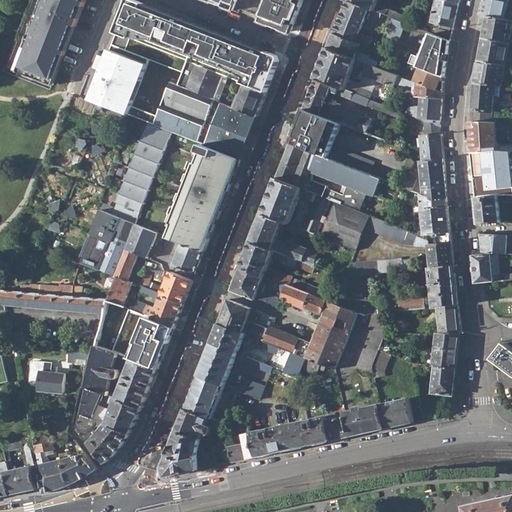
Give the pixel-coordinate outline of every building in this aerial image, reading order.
[(86,0),(40,0),(14,70),(53,85),(86,0)] [(156,48),(188,61),(202,26),(134,0),(130,0),(117,33),(139,41),(156,48)] [(205,0),(233,11),(237,0),(205,0)] [(304,0),(268,0),(260,21),(288,32),(293,28),(304,0)] [(360,34),(370,8),(349,0),(347,0),(334,33),(362,44),(370,48),(374,39),(360,34)] [(383,13),(386,15),(388,10),(377,5),(379,0),(349,0),(370,8),(376,10),(383,13)] [(409,0),(404,16),(402,21),(407,23),(416,0),(409,0)] [(434,34),(451,40),(459,1),(451,0),(435,0),(431,21),(437,23),(434,34)] [(487,14),(511,20),(511,16),(511,10),(508,10),(509,4),(511,5),(511,4),(511,1),(506,0),(485,0),(482,13),(487,15),(487,14)] [(394,18),(402,21),(404,16),(388,10),(386,15),(392,17),(394,18)] [(483,37),(510,42),(511,32),(511,19),(511,20),(487,14),(487,15),(483,37)] [(380,51),(393,57),(406,25),(393,20),(380,51)] [(202,26),(188,61),(247,84),(268,92),(280,61),(278,56),(202,26)] [(419,54),(446,65),(451,40),(434,34),(423,29),(419,54)] [(108,57),(130,65),(139,41),(117,33),(108,57)] [(362,60),(369,63),(371,57),(367,56),(368,54),(359,50),(362,44),(334,33),(329,47),(358,59),(362,60)] [(478,60),(506,65),(510,42),(483,37),(478,60)] [(156,48),(139,41),(130,65),(146,71),(152,57),(156,48)] [(317,77),(347,89),(358,59),(329,47),(317,77)] [(156,48),(152,57),(185,70),(188,61),(156,48)] [(91,100),(109,107),(129,115),(133,104),(140,86),(146,71),(130,65),(108,57),(100,79),(91,100)] [(369,63),(362,60),(358,71),(365,74),(369,63)] [(495,84),(502,85),(506,65),(478,60),(475,77),(474,82),(495,84)] [(185,70),(179,85),(214,99),(222,102),(238,108),(247,84),(188,61),(185,70)] [(401,75),(369,63),(365,74),(396,87),(398,82),(401,75)] [(423,84),(443,92),(443,81),(441,80),(442,76),(420,67),(415,81),(423,84)] [(401,75),(398,82),(404,84),(418,85),(417,96),(420,96),(442,97),(443,92),(423,84),(415,81),(401,75)] [(305,108),(368,133),(372,120),(365,116),(366,114),(334,102),(338,92),(352,97),(354,92),(347,89),(317,77),(305,108)] [(172,132),(197,142),(203,127),(211,130),(213,124),(205,121),(214,99),(179,85),(171,82),(158,114),(154,125),(172,132)] [(471,121),(492,122),(495,84),(474,82),(471,121)] [(268,92),(247,84),(238,108),(258,117),(268,92)] [(357,93),(367,97),(369,91),(358,87),(356,93),(357,93)] [(355,98),(400,116),(402,111),(367,97),(357,93),(355,98)] [(425,120),(441,126),(442,97),(420,96),(419,118),(425,120)] [(241,159),(258,117),(238,108),(222,102),(213,124),(211,130),(205,145),(241,159)] [(158,114),(133,104),(129,115),(149,123),(154,125),(158,114)] [(342,123),(305,108),(291,143),(328,158),(342,123)] [(421,136),(424,161),(444,159),(441,126),(425,120),(426,136),(421,136)] [(471,121),(472,152),(488,150),(499,149),(511,150),(511,143),(501,143),(497,142),(497,139),(509,138),(508,130),(497,130),(496,122),(492,122),(471,121)] [(172,132),(154,125),(149,123),(142,141),(165,150),(167,144),(169,145),(171,140),(169,140),(172,132)] [(165,150),(142,141),(136,155),(159,164),(161,165),(163,160),(161,160),(165,150)] [(328,158),(291,143),(277,177),(331,199),(336,200),(361,210),(365,199),(368,191),(377,193),(383,179),(328,158)] [(197,162),(173,223),(175,224),(170,237),(184,243),(205,252),(241,159),(205,145),(202,144),(199,151),(203,153),(199,163),(197,162)] [(472,152),(477,197),(498,196),(502,195),(501,187),(497,188),(495,168),(491,169),(488,150),(472,152)] [(131,168),(154,177),(156,178),(158,174),(156,173),(159,164),(136,155),(131,168)] [(424,196),(434,200),(448,199),(444,159),(424,161),(421,161),(424,196)] [(154,177),(131,168),(126,181),(149,190),(151,191),(152,187),(150,186),(154,177)] [(404,188),(412,191),(418,175),(411,171),(409,176),(407,180),(404,188)] [(304,228),(317,234),(331,199),(277,177),(263,213),(284,221),(289,223),(300,196),(314,201),(304,228)] [(149,190),(126,181),(122,192),(121,194),(144,203),(146,204),(147,200),(145,199),(149,190)] [(393,199),(399,201),(400,197),(404,188),(399,186),(393,199)] [(144,203),(121,194),(113,214),(122,218),(136,224),(138,217),(140,218),(142,213),(139,212),(144,203)] [(421,194),(422,208),(448,205),(448,199),(434,200),(424,196),(421,194)] [(477,197),(480,225),(501,222),(498,196),(477,197)] [(325,237),(356,249),(365,227),(370,214),(361,210),(336,200),(322,235),(325,237)] [(422,208),(425,235),(437,234),(451,233),(448,205),(422,208)] [(81,262),(101,269),(122,218),(113,214),(101,210),(81,262)] [(312,265),(314,266),(319,253),(290,241),(288,245),(276,240),(284,221),(263,213),(252,242),(304,262),(312,265)] [(428,247),(431,268),(454,266),(452,242),(438,244),(428,244),(428,241),(370,214),(365,227),(405,244),(428,247)] [(136,224),(122,218),(101,269),(116,274),(125,249),(136,224)] [(158,232),(136,224),(125,249),(138,255),(147,258),(158,232)] [(323,242),(325,237),(322,235),(317,234),(304,228),(296,225),(294,230),(323,242)] [(451,233),(437,234),(438,244),(452,242),(451,233)] [(511,243),(507,243),(508,235),(480,233),(482,251),(511,253),(511,243)] [(242,267),(266,276),(269,267),(272,259),(295,269),(296,266),(301,268),(304,262),(252,242),(242,267)] [(205,252),(184,243),(182,248),(175,265),(196,274),(205,252)] [(118,277),(128,280),(138,255),(125,249),(116,274),(119,275),(118,277)] [(473,255),(475,283),(511,280),(511,274),(494,277),(492,253),(473,255)] [(351,262),(346,276),(415,270),(413,259),(402,260),(402,258),(351,262)] [(312,265),(304,262),(301,268),(309,271),(312,265)] [(147,288),(158,292),(160,287),(148,283),(153,272),(156,273),(155,277),(163,279),(165,271),(157,270),(153,268),(152,270),(144,266),(137,284),(143,286),(147,288)] [(431,268),(435,308),(438,307),(458,306),(454,266),(431,268)] [(256,299),(266,276),(242,267),(233,291),(256,299)] [(288,285),(290,286),(293,279),(294,277),(269,267),(266,276),(280,282),(288,285)] [(171,272),(162,294),(185,303),(193,281),(171,272)] [(109,299),(123,305),(132,282),(128,280),(118,277),(110,297),(109,299)] [(290,286),(323,299),(326,292),(293,279),(290,286)] [(288,285),(280,282),(271,305),(279,308),(282,299),(288,285)] [(32,283),(31,291),(74,294),(74,285),(32,283)] [(324,313),(329,301),(323,299),(290,286),(288,285),(282,299),(306,308),(307,306),(324,313)] [(153,317),(175,326),(185,303),(162,294),(158,292),(147,288),(143,286),(140,292),(154,297),(153,300),(159,302),(153,317)] [(358,313),(366,315),(367,314),(369,314),(379,313),(377,298),(369,298),(342,288),(338,296),(335,303),(358,313)] [(4,303),(105,312),(109,299),(110,297),(74,294),(31,291),(0,289),(4,303)] [(326,290),(326,292),(323,299),(329,301),(331,302),(335,303),(338,296),(326,290)] [(400,300),(402,311),(425,309),(423,298),(400,300)] [(175,326),(109,299),(105,312),(97,344),(116,352),(120,354),(159,369),(175,326)] [(133,309),(147,314),(151,305),(137,300),(133,309)] [(220,323),(243,333),(253,309),(229,300),(220,323)] [(331,302),(315,342),(273,325),(271,330),(266,342),(280,347),(292,352),(306,357),(321,363),(327,366),(336,369),(358,313),(335,303),(331,302)] [(438,307),(441,333),(461,333),(458,306),(438,307)] [(379,313),(369,314),(370,332),(357,370),(374,373),(373,367),(379,351),(381,347),(386,335),(383,312),(379,313)] [(212,343),(238,353),(246,334),(243,333),(220,323),(212,343)] [(255,337),(266,342),(271,330),(257,324),(253,336),(255,337)] [(435,349),(459,351),(461,333),(441,333),(437,333),(435,349)] [(278,353),(280,347),(266,342),(255,337),(253,343),(278,353)] [(225,386),(238,353),(212,343),(200,375),(225,386)] [(511,348),(505,343),(494,357),(511,371),(511,348)] [(0,345),(0,384),(11,383),(5,344),(0,345)] [(106,393),(108,393),(109,390),(107,390),(110,376),(116,377),(119,376),(120,371),(118,369),(112,367),(116,352),(97,344),(88,385),(101,390),(106,393)] [(69,349),(68,361),(75,361),(76,357),(87,358),(89,350),(88,350),(69,349)] [(436,366),(457,369),(459,351),(435,349),(433,366),(436,366)] [(374,373),(375,378),(385,376),(384,371),(391,355),(386,353),(379,351),(373,367),(374,373)] [(306,357),(292,352),(285,371),(299,377),(301,370),(306,357)] [(159,369),(120,354),(119,358),(121,359),(120,362),(129,366),(117,397),(143,407),(159,369)] [(245,362),(271,374),(274,368),(247,357),(245,362)] [(306,357),(301,370),(317,376),(320,369),(321,363),(306,357)] [(39,391),(65,393),(67,373),(52,372),(52,362),(34,361),(32,363),(31,382),(33,384),(40,385),(39,391)] [(433,393),(453,396),(457,369),(436,366),(433,393)] [(186,408),(212,418),(214,414),(223,389),(232,392),(236,390),(234,389),(225,386),(200,375),(186,408)] [(266,387),(244,378),(241,385),(236,383),(234,389),(236,390),(239,391),(260,400),(266,387)] [(108,393),(106,393),(103,400),(114,404),(112,410),(96,404),(101,390),(88,385),(81,414),(92,418),(105,423),(130,433),(134,426),(139,418),(143,407),(117,397),(108,393)] [(226,424),(239,391),(233,395),(231,396),(221,418),(219,421),(226,424)] [(381,405),(386,429),(415,423),(409,399),(381,405)] [(381,405),(346,413),(347,417),(351,436),(386,429),(381,405)] [(178,429),(201,437),(202,435),(204,432),(210,434),(213,427),(217,429),(219,421),(212,418),(186,408),(178,429)] [(327,421),(337,419),(336,413),(326,415),(326,416),(327,421)] [(130,433),(105,423),(95,435),(89,428),(92,418),(81,414),(79,425),(80,432),(106,463),(119,451),(127,440),(130,433)] [(290,425),(295,448),(332,441),(327,421),(326,416),(290,425)] [(337,419),(327,421),(332,441),(351,436),(347,417),(337,419)] [(217,429),(228,432),(226,424),(219,421),(217,429)] [(255,442),(258,456),(295,448),(290,425),(252,433),(255,442)] [(163,468),(165,476),(199,469),(199,449),(201,437),(178,429),(163,468)] [(6,462),(9,472),(12,471),(8,451),(24,448),(27,464),(31,463),(31,467),(35,466),(30,440),(3,446),(6,462)] [(35,446),(45,493),(60,490),(90,476),(99,468),(86,454),(66,459),(65,456),(62,456),(62,459),(48,463),(46,452),(54,450),(53,442),(35,446)] [(258,456),(255,442),(231,447),(234,462),(258,456)] [(9,472),(6,462),(2,463),(0,462),(0,471),(0,473),(0,497),(14,495),(9,472)] [(40,489),(35,466),(31,467),(12,471),(9,472),(14,495),(40,489)] [(499,511),(511,509),(511,487),(466,497),(468,508),(450,511),(499,511)]
